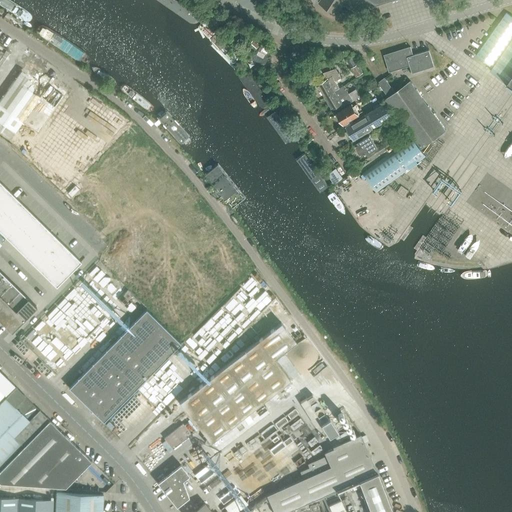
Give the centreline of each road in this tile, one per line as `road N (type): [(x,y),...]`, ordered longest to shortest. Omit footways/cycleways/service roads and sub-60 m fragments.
road 1 (unclassified): [(414,511),(381,435),(234,230),(132,113),(0,23)]
road 2 (unclassified): [(283,30),(378,40),(505,0)]
road 3 (unclassified): [(153,511),(128,472),(0,348)]
road 4 (unclassified): [(344,175),(280,81),(283,30)]
road 5 (residential): [(0,151),(99,245)]
